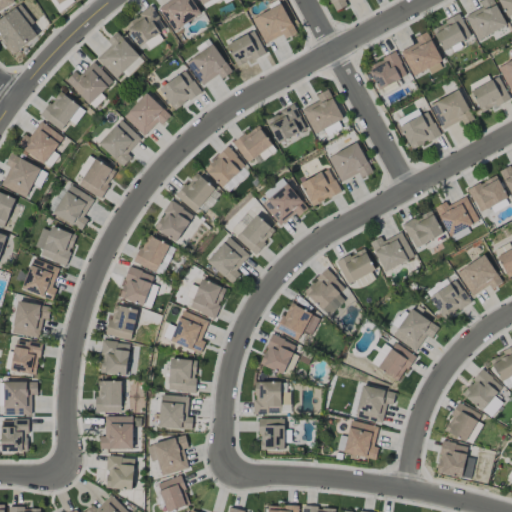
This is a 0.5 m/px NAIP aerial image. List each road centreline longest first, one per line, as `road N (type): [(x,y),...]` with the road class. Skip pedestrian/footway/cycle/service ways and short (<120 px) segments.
road 1 (residential): [(70,472),(77,331),(118,230),(162,167),(215,118),(426,0)]
road 2 (residential): [(511,134),(322,236),(272,283),(235,351),(227,471)]
road 3 (residential): [(227,471),(364,482),(507,511)]
road 4 (residential): [(308,0),(413,190)]
road 5 (residential): [(409,490),(421,422),(438,382),(481,334),(511,315)]
road 6 (tertiary): [(115,0),(61,45),(0,120)]
